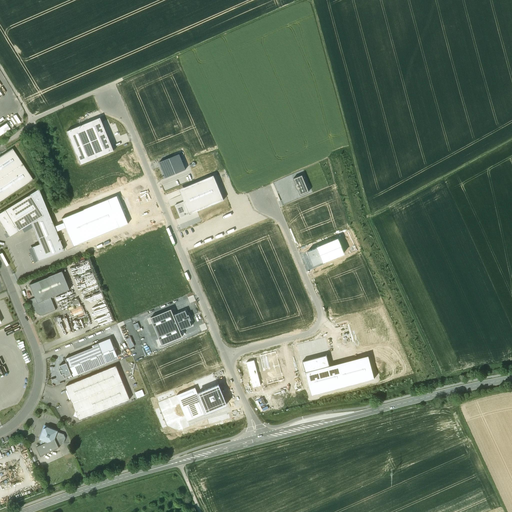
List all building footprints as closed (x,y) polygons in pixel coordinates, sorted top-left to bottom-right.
[(100,117),(67,131),(81,164),(114,151),(100,117)] [(6,123),(0,126),(0,135),(10,129),(6,123)] [(12,148),(0,156),(0,201),(33,180),(12,148)] [(179,154),(159,162),(166,177),(186,169),(179,154)] [(213,175),(179,190),(184,201),(175,205),(180,218),(189,214),(224,200),(213,175)] [(300,195),(309,191),(302,175),(293,178),(296,185),(295,185),(297,189),(300,195)] [(38,261),(64,250),(38,189),(30,194),(43,215),(30,223),(39,244),(32,247),(38,261)] [(30,194),(0,212),(0,221),(9,236),(30,223),(43,215),(30,194)] [(128,224),(117,196),(61,219),(72,246),(128,224)] [(338,238),(316,247),(323,263),(345,254),(338,238)] [(313,267),(323,263),(316,247),(306,251),(313,267)] [(62,271),(29,284),(34,298),(30,300),(34,310),(34,311),(36,313),(37,314),(40,315),(42,315),(44,315),(45,314),(56,310),(51,297),(70,289),(62,271)] [(81,305),(76,307),(75,305),(70,307),(74,316),(80,313),(83,311),(81,305)] [(171,309),(151,317),(162,345),(182,336),(180,330),(174,315),(171,309)] [(187,314),(185,310),(174,315),(180,330),(192,326),(190,321),(191,320),(189,314),(187,314)] [(93,349),(66,359),(65,358),(67,362),(60,365),(61,369),(60,370),(61,374),(63,373),(65,377),(72,374),(73,377),(72,375),(106,361),(98,343),(92,345),(93,349)] [(254,359),(261,384),(283,378),(275,352),(254,358),(254,359)] [(305,372),(329,366),(326,354),(302,361),(305,372)] [(305,372),(311,395),(374,378),(368,355),(329,366),(305,372)] [(254,387),(261,384),(254,359),(247,361),(254,387)] [(116,365),(65,386),(73,403),(73,404),(73,403),(78,405),(73,417),(74,416),(81,419),(130,399),(116,365)] [(197,393),(205,413),(227,404),(218,384),(197,393)] [(197,393),(195,387),(176,395),(187,421),(205,413),(197,393)] [(138,398),(146,395),(144,389),(136,392),(138,398)] [(58,431),(47,427),(44,428),(40,439),(41,439),(40,443),(41,445),(36,447),(41,456),(55,450),(56,450),(56,449),(59,448),(58,446),(64,443),(66,438),(64,434),(57,432),(58,431)]
